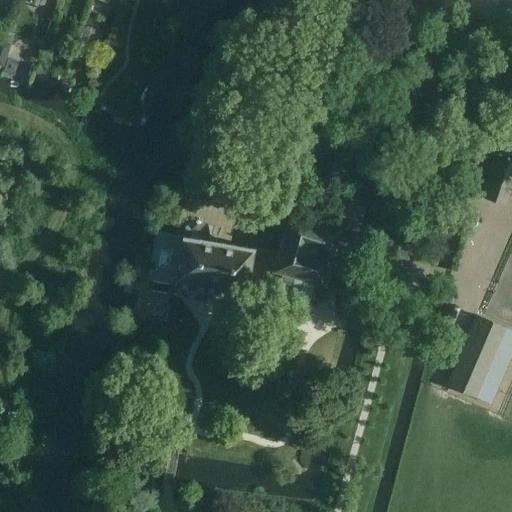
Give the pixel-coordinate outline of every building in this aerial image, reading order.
[(80,29),(79,35),(84,38),(90,36),(90,30),(86,27),(80,29)] [(0,40),(0,52),(0,53),(7,49),(9,44),(0,40)] [(57,73),(54,80),(62,82),(64,76),(57,73)] [(503,204),(511,173),(511,163),(496,159),(484,198),(503,204)] [(312,217),(362,229),(370,199),(320,187),(312,217)] [(324,285),(339,229),(288,214),(272,270),(283,274),(279,289),(284,296),(304,300),(309,296),(313,282),(324,285)] [(243,298),(252,248),(156,231),(154,245),(158,245),(153,272),(175,276),(173,286),(243,298)] [(511,331),(476,316),(446,383),(482,399),(488,386),(511,332),(511,331)]
